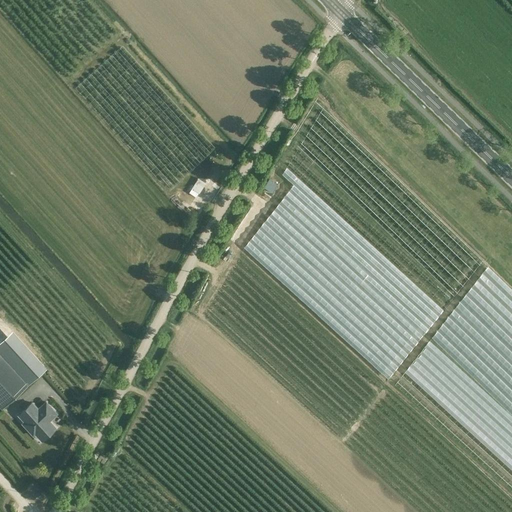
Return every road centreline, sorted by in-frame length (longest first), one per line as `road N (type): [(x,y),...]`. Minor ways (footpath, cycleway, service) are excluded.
road 1 (unclassified): [(56,511),(192,259),(340,13)]
road 2 (primary): [(511,179),(340,13)]
